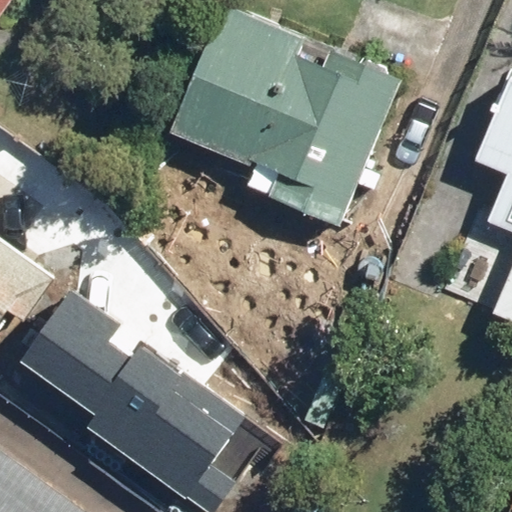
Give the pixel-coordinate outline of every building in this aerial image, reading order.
[(0,0),(0,16),(11,0),(0,0)] [(407,78),(229,3),(175,131),(258,166),(251,183),(345,222),(407,78)] [(511,87),(481,156),(511,169),(511,172),(492,218),(511,226),(511,276),(498,308),(511,313),(511,87)] [(438,153),(392,134),(359,211),(405,231),(438,153)] [(0,323),(15,303),(31,315),(61,274),(2,232),(0,234),(0,323)] [(391,262),(348,243),(314,318),(357,337),(391,262)] [(78,283),(21,361),(200,491),(257,413),(78,283)] [(94,511),(0,445),(0,511),(94,511)]
